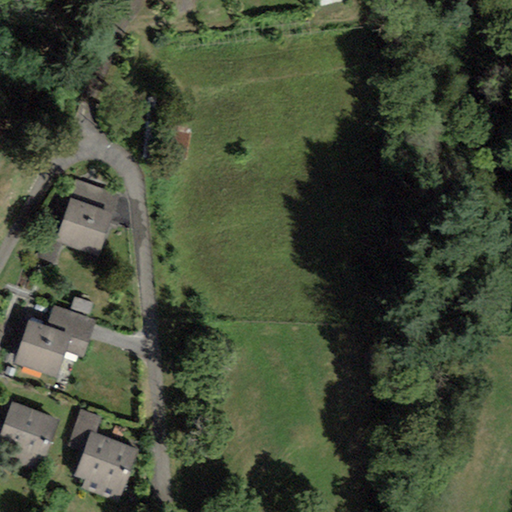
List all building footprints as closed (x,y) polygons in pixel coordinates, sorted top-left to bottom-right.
[(75,180),(69,200),(113,215),(120,196),(75,180)] [(113,215),(69,200),(54,242),(98,258),(113,215)] [(92,304),(73,297),(69,309),(88,316),(92,304)] [(53,306),(46,327),(70,336),(65,351),(82,358),(96,321),(53,306)] [(46,327),(28,321),(13,363),(56,377),(65,351),(70,336),(46,327)] [(59,420),(11,402),(0,432),(0,455),(40,470),(59,420)] [(66,448),(82,454),(90,432),(95,434),(101,418),(80,410),(66,448)] [(95,434),(90,432),(82,454),(73,476),(84,480),(81,487),(119,502),(138,450),(95,434)]
